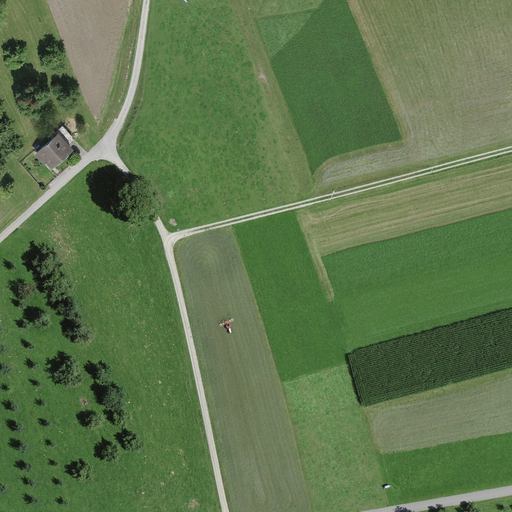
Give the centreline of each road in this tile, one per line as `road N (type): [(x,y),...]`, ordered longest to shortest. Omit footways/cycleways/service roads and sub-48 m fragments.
road 1 (track): [(226,511),(168,243),(102,146),(131,96),(148,0)]
road 2 (track): [(168,243),(511,149)]
road 3 (residential): [(0,237),(102,146)]
road 4 (unclassified): [(384,511),(511,490)]
